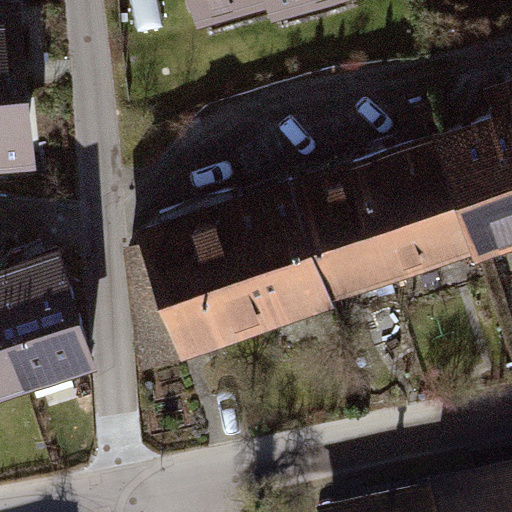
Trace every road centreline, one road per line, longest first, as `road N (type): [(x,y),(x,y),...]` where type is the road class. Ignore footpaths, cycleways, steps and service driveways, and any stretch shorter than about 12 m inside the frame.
road 1 (residential): [(93,0),(137,498)]
road 2 (residential): [(511,416),(137,498)]
